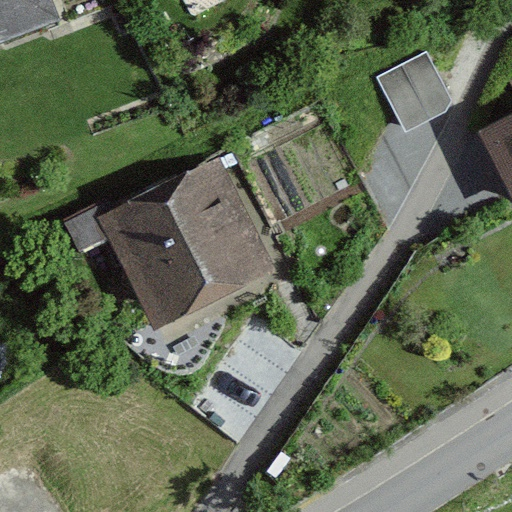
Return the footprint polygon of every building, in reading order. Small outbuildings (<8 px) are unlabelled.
[(0,0),(0,32),(2,37),(49,19),(41,0),(0,0)] [(451,100),(426,51),(376,77),(401,126),(451,100)] [(511,125),(490,136),(511,180),(511,125)] [(67,226),(80,254),(94,247),(107,272),(136,257),(167,319),(211,297),(206,286),(252,263),(212,181),(121,227),(110,205),(67,226)] [(65,511),(29,454),(0,471),(0,511),(65,511)]
